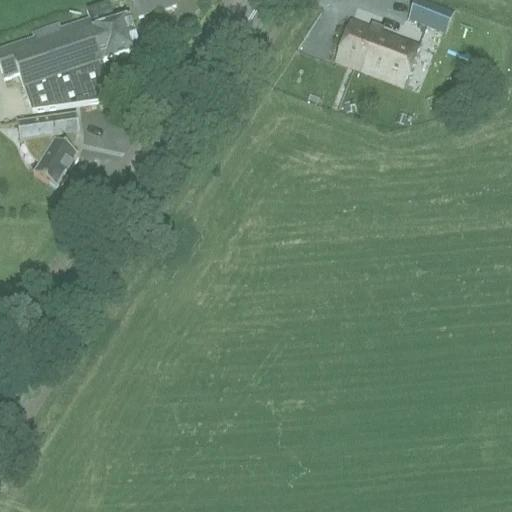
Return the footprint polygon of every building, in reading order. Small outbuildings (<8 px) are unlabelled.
[(173,0),(133,0),(139,19),(176,8),(173,0)] [(91,31),(102,65),(104,64),(140,52),(129,18),(114,23),(108,4),(86,12),(92,30),(91,31)] [(420,25),(443,34),(451,13),(428,5),(420,25)] [(102,65),(91,31),(88,22),(60,31),(59,27),(32,36),(34,40),(0,51),(0,67),(4,81),(19,76),(31,114),(115,102),(102,65)] [(374,31),(352,22),(336,63),(358,72),(402,89),(418,47),(374,30),(374,31)] [(17,124),(20,144),(33,142),(33,144),(33,146),(34,148),(36,152),(37,153),(38,155),(40,156),(43,158),(33,175),(56,190),(78,157),(70,152),(71,150),(72,148),(73,147),(73,146),(74,142),(74,139),(74,136),(79,135),(76,116),(17,124)]
